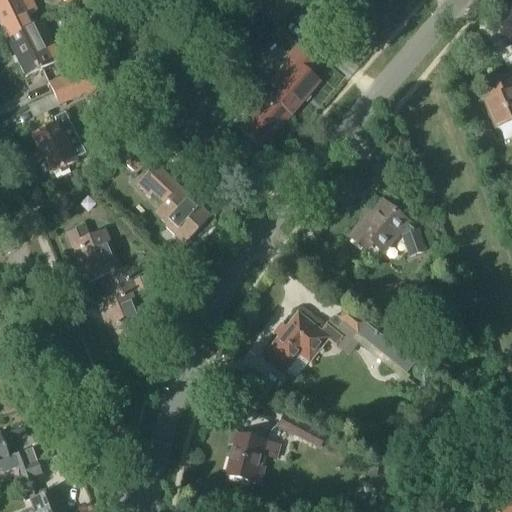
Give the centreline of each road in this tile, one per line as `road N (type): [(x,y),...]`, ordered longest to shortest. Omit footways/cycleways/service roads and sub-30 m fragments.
road 1 (residential): [(127,507),(197,330),(279,208),(441,0)]
road 2 (residential): [(127,507),(0,221)]
